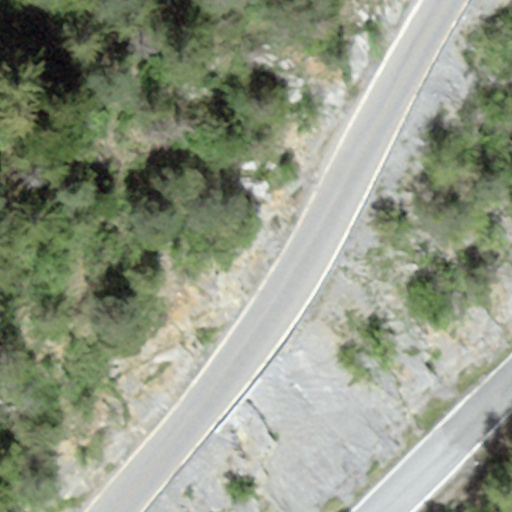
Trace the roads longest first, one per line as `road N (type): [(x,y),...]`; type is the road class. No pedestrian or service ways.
road 1 (tertiary): [(114,511),(217,389),(298,273),(442,0)]
road 2 (tertiary): [(511,381),(376,511)]
